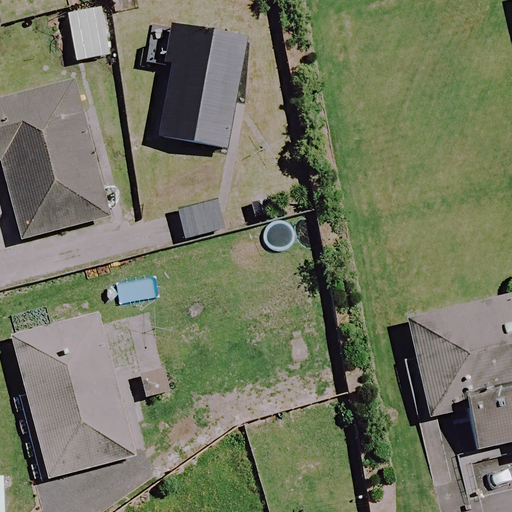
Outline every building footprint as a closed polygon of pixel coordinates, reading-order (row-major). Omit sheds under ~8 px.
[(511,0),(508,0),(511,16),(511,289),(393,319),(416,417),(448,412),(466,449),(511,438),(511,0)] [(240,39),(169,34),(160,147),(232,152),(240,39)] [(106,224),(74,86),(0,104),(0,180),(15,245),(106,224)] [(221,236),(214,206),(174,214),(181,245),(221,236)] [(130,463),(117,410),(150,402),(128,313),(70,327),(8,343),(44,485),(130,463)]
